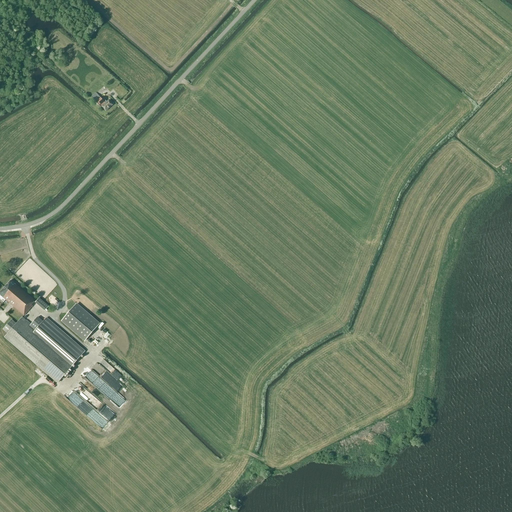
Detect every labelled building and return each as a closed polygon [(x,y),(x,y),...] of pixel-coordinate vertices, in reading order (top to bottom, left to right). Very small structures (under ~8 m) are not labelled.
[(106,86),(100,88),(103,94),(109,92),(106,86)] [(102,100),(98,95),(96,93),(91,97),(94,99),(102,108),(103,107),(106,111),(112,104),(108,100),(106,101),(104,98),(102,100)] [(27,312),(32,307),(33,306),(32,305),(35,301),(11,280),(0,292),(0,304),(19,321),(16,324),(15,323),(14,323),(13,322),(12,322),(11,322),(10,323),(9,323),(8,323),(8,324),(7,324),(7,325),(6,326),(6,327),(6,328),(6,329),(6,330),(6,331),(6,332),(7,332),(7,333),(8,333),(5,337),(44,370),(58,383),(85,351),(71,339),(46,318),(36,329),(26,320),(26,321),(22,318),(27,312)] [(49,306),(39,298),(35,303),(45,311),(49,306)] [(84,341),(100,323),(76,303),(61,321),(84,341)] [(119,390),(123,385),(119,381),(115,386),(119,390)] [(77,407),(93,420),(99,413),(95,409),(93,410),(91,412),(89,411),(87,411),(85,409),(85,405),(86,403),(85,402),(82,405),(81,404),(80,402),(77,402),(77,407)]
